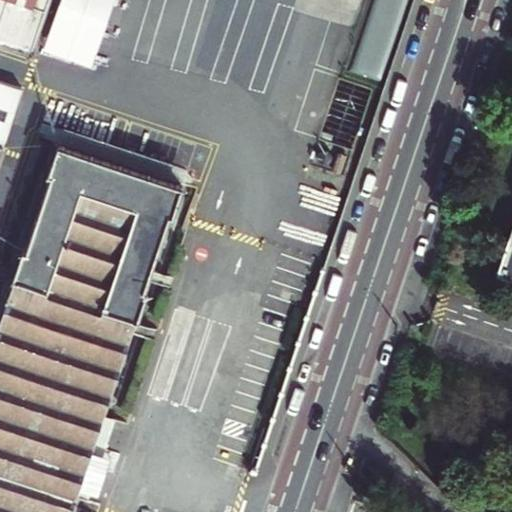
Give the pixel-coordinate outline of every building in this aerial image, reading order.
[(0,0),(0,43),(30,54),(48,0),(0,0)] [(95,67),(116,0),(61,0),(46,51),(95,67)] [(367,0),(348,72),(388,82),(409,0),(367,0)] [(0,144),(18,92),(0,85),(0,144)] [(68,137),(0,336),(0,511),(67,511),(82,469),(108,478),(117,452),(91,443),(99,419),(181,175),(68,137)] [(273,257),(329,271),(350,192),(294,177),(273,257)] [(511,272),(511,233),(500,268),(511,272)] [(125,427),(99,419),(91,443),(117,452),(121,439),(125,427)]
